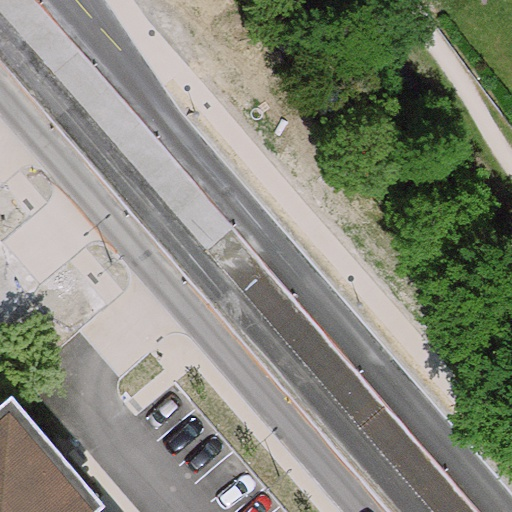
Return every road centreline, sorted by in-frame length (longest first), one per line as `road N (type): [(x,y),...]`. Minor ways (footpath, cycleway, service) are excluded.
road 1 (primary): [(503,511),(163,122),(77,0)]
road 2 (primary): [(0,86),(363,511)]
